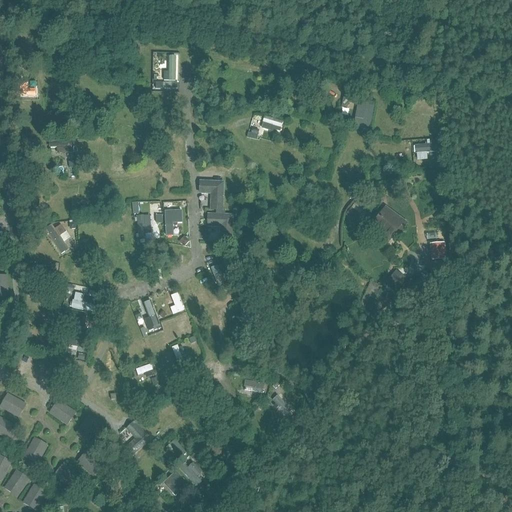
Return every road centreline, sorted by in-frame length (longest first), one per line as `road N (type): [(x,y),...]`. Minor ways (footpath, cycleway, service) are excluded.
road 1 (unknown): [(192,511),(268,447),(307,395),(264,373),(247,371),(221,384)]
road 2 (unknown): [(170,511),(110,450),(116,424),(79,392)]
